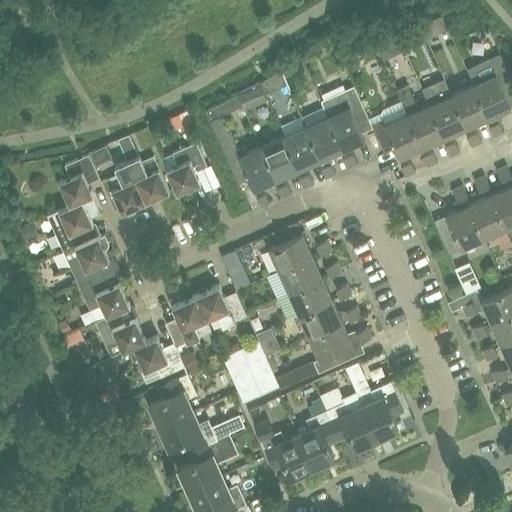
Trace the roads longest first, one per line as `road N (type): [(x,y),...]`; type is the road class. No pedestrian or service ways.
road 1 (residential): [(424,498),(449,419),(446,395),(369,207),(313,199),(140,278)]
road 2 (secondary): [(0,347),(69,511)]
road 3 (residential): [(303,511),(357,487),(424,498)]
